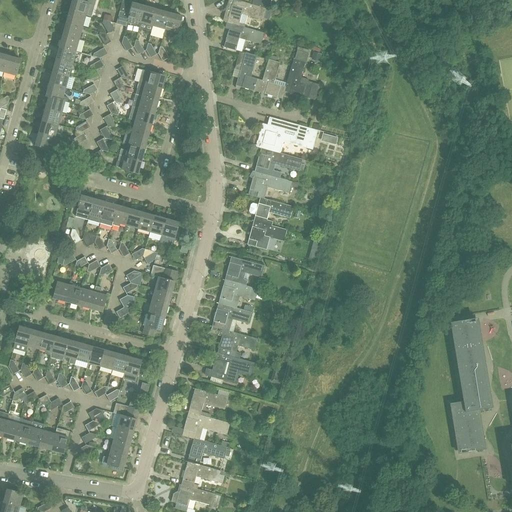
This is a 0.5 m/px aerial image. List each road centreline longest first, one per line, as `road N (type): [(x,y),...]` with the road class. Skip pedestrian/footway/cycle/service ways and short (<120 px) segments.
road 1 (residential): [(175,353),(24,313)]
road 2 (residential): [(152,199),(186,72),(203,76)]
road 3 (residential): [(175,353),(137,491)]
road 4 (residential): [(213,216),(175,353)]
road 5 (residential): [(0,180),(35,46)]
road 6 (residential): [(137,491),(0,471)]
road 7 (residential): [(206,95),(213,216)]
